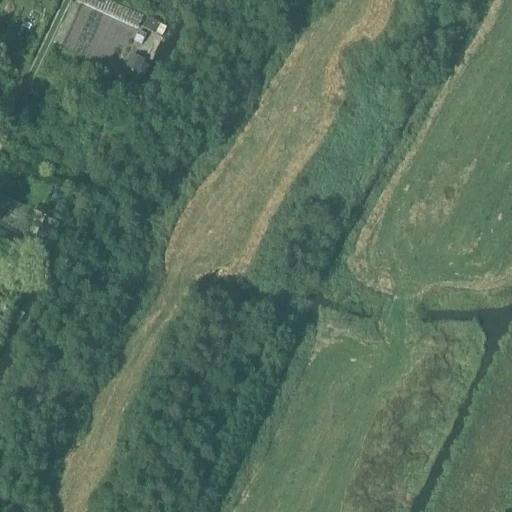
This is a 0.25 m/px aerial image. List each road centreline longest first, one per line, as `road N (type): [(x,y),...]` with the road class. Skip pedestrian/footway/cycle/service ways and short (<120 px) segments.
road 1 (track): [(511,71),(375,363)]
road 2 (track): [(190,254),(71,511)]
road 3 (track): [(68,0),(0,145)]
